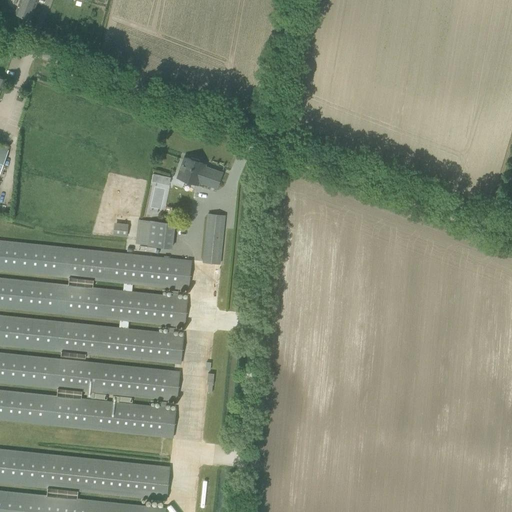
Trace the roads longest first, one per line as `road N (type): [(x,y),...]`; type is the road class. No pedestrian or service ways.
road 1 (track): [(271,144),(236,511)]
road 2 (unclassified): [(271,144),(0,40)]
road 3 (unclassified): [(511,235),(271,144)]
road 4 (unclassified): [(271,144),(296,0)]
